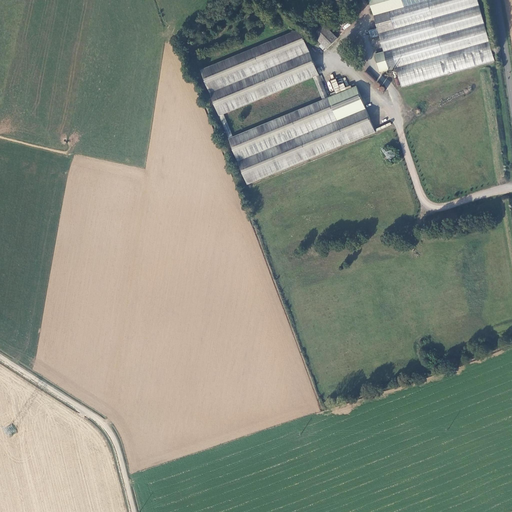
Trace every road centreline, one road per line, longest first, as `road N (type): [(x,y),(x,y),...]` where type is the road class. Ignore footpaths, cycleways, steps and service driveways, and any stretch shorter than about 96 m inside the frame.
road 1 (track): [(367,23),(334,52),(393,115),(424,200),(446,205),(511,188)]
road 2 (unclassified): [(134,511),(104,424),(0,356)]
